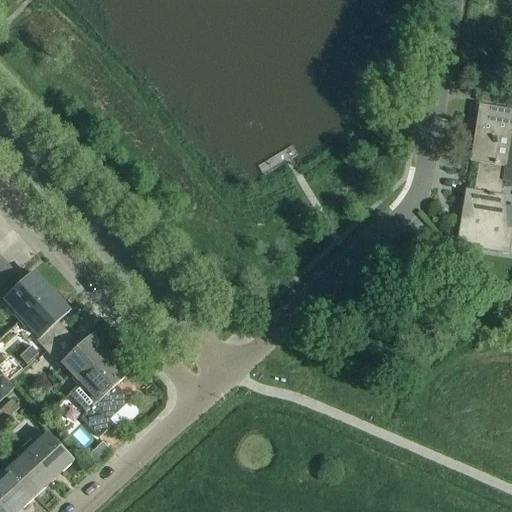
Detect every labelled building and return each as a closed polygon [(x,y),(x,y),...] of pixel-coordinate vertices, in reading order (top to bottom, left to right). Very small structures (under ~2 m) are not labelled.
[(480,165),(477,180),(511,184),(511,112),(480,107),(471,164),(480,165)] [(503,184),(477,180),(475,193),(466,192),(457,248),(509,256),(511,238),(511,230),(508,230),(505,198),(501,198),(503,184)] [(0,260),(0,275),(10,267),(2,258),(0,260)] [(10,267),(0,275),(0,290),(17,275),(10,267)] [(6,302),(24,322),(52,296),(34,276),(23,286),(17,279),(0,294),(0,303),(2,306),(6,302)] [(483,286),(474,295),(483,304),(492,296),(483,286)] [(52,296),(24,322),(40,340),(37,343),(43,350),(64,331),(58,324),(69,314),(52,296)] [(64,366),(82,386),(111,360),(92,339),(81,349),(67,334),(46,354),(60,369),(64,366)] [(31,348),(20,359),(27,366),(38,356),(31,348)] [(111,360),(82,386),(99,403),(81,420),(99,440),(114,427),(110,422),(131,403),(117,388),(127,378),(111,360)] [(13,390),(2,377),(0,378),(0,400),(1,402),(13,390)] [(12,402),(0,412),(0,424),(2,427),(20,410),(12,402)] [(29,445),(21,452),(52,485),(71,467),(47,439),(35,450),(29,445)] [(102,445),(94,453),(102,462),(111,454),(102,445)] [(19,465),(7,476),(32,503),(52,485),(21,452),(13,459),(19,465)] [(0,506),(5,511),(21,511),(32,503),(7,476),(0,482),(0,506)]
